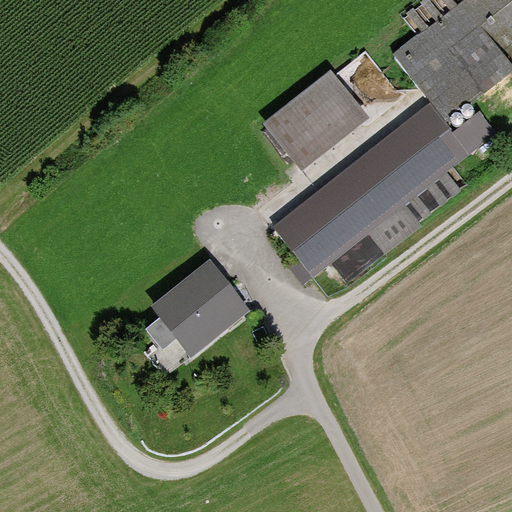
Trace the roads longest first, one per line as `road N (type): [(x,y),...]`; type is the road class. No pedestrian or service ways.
road 1 (track): [(375,511),(313,393),(205,463),(154,468),(133,457),(0,252)]
road 2 (track): [(313,393),(303,351),(314,330),(511,179)]
